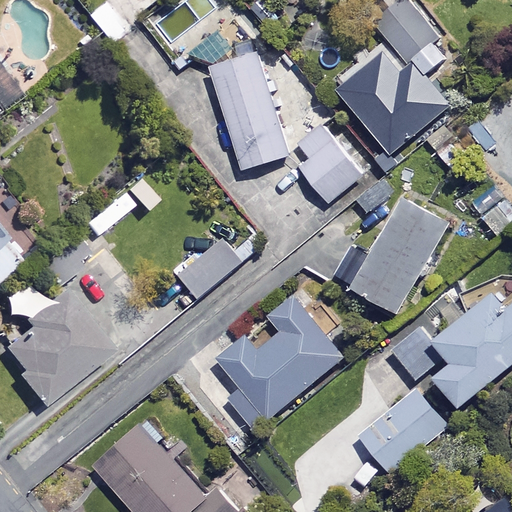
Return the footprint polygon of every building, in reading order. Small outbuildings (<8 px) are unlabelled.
[(419,62),(433,79),(454,62),(439,45),(446,40),(414,1),(382,27),(414,66),(419,62)] [(297,157),(261,43),(215,57),(252,172),(297,157)] [(24,95),(0,64),(0,99),(7,109),(24,95)] [(370,174),(328,126),(305,146),(317,160),(306,168),(336,203),(370,174)] [(455,225),(413,201),(381,258),(364,248),(346,281),(405,314),(455,225)] [(0,286),(30,264),(0,222),(0,286)] [(247,263),(230,242),(187,277),(204,298),(247,263)] [(121,269),(103,249),(91,260),(109,280),(121,269)] [(82,293),(78,292),(50,314),(53,318),(12,349),(29,371),(25,374),(49,406),(125,349),(82,293)] [(511,370),(511,308),(501,294),(443,342),(461,364),(444,378),(468,407),(511,370)] [(355,360),(305,295),(277,316),(289,332),(264,351),(254,338),(225,359),(249,390),(236,399),(261,431),(355,360)] [(451,357),(428,329),(400,352),(422,380),(451,357)] [(451,425),(421,390),(366,438),(396,472),(451,425)] [(216,500),(151,426),(103,468),(141,511),(246,511),(227,490),(216,500)] [(511,511),(511,499),(493,511),(511,511)]
